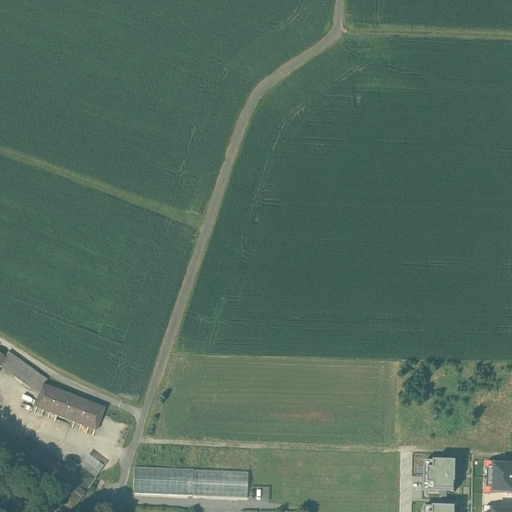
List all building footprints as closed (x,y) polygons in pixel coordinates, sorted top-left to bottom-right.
[(4,357),(0,353),(0,366),(31,389),(40,393),(43,385),(46,386),(49,382),(8,352),(4,357)] [(46,386),(43,385),(40,393),(35,407),(96,431),(105,409),(46,386)] [(73,476),(25,441),(21,446),(0,430),(0,449),(12,458),(14,456),(61,491),(56,498),(73,510),(96,479),(79,467),(73,476)] [(101,472),(85,460),(79,467),(96,479),(101,472)] [(424,460),(423,491),(454,492),(455,461),(424,460)] [(493,467),(487,467),(487,488),(492,488),(492,493),(511,493),(511,463),(493,463),(493,467)] [(193,470),(133,467),(132,493),(192,496),(193,470)] [(248,472),(193,470),(192,496),(247,498),(248,472)] [(38,482),(31,476),(27,480),(35,486),(38,482)]
